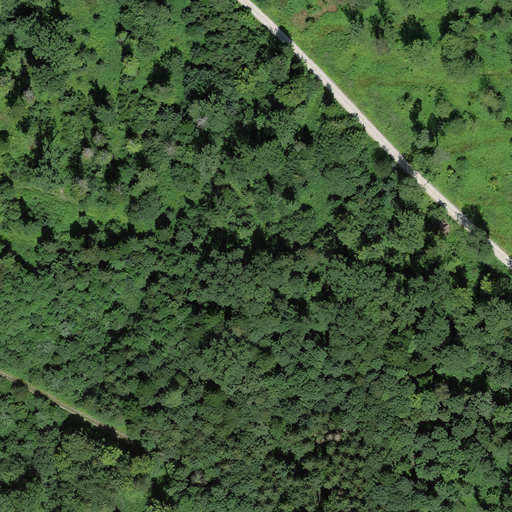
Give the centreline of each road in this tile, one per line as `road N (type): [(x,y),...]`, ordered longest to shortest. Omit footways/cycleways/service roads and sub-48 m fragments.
road 1 (track): [(241,0),(511,265)]
road 2 (track): [(411,511),(414,279),(400,182),(405,167)]
road 3 (track): [(257,511),(0,369)]
